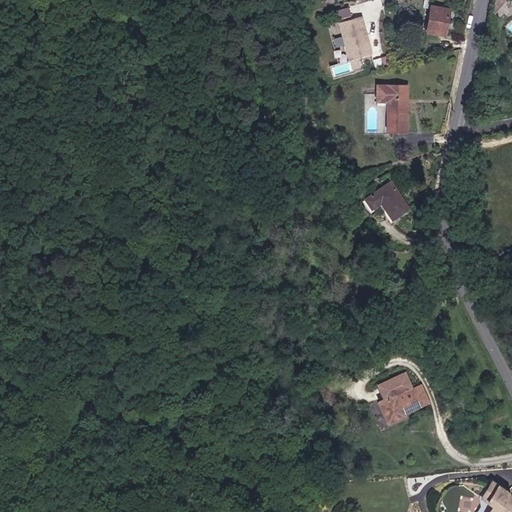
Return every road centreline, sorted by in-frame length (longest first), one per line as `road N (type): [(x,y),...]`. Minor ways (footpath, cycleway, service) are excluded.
road 1 (residential): [(452,147),(439,216),(461,284),(511,383)]
road 2 (residential): [(484,0),(456,131)]
